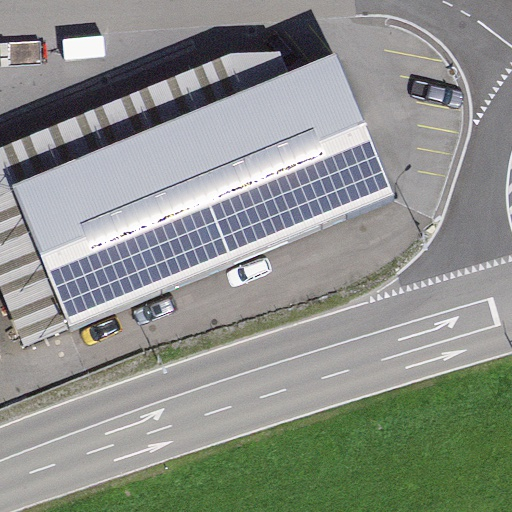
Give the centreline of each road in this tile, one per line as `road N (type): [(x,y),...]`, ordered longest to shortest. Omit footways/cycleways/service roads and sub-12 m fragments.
road 1 (primary): [(0,475),(281,377),(511,310)]
road 2 (residential): [(179,0),(0,13)]
